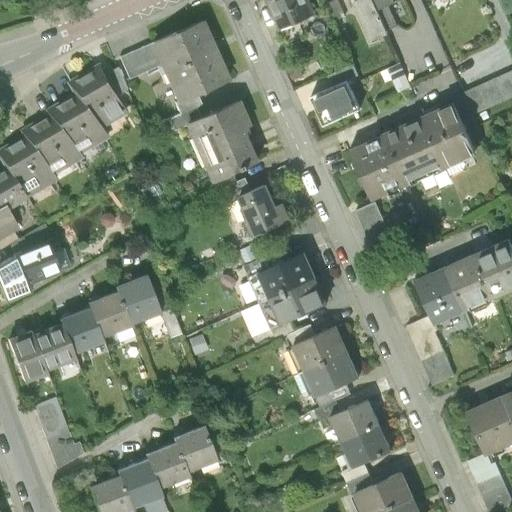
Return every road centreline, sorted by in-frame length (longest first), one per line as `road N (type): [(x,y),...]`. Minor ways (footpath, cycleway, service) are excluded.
road 1 (residential): [(237,0),(469,511)]
road 2 (residential): [(0,64),(152,0)]
